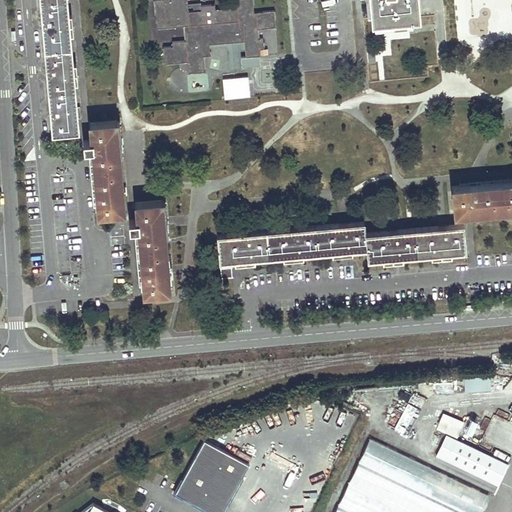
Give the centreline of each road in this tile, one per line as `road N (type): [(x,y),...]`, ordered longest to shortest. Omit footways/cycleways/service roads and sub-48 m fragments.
road 1 (tertiary): [(511,316),(18,360)]
road 2 (residential): [(0,15),(12,256)]
